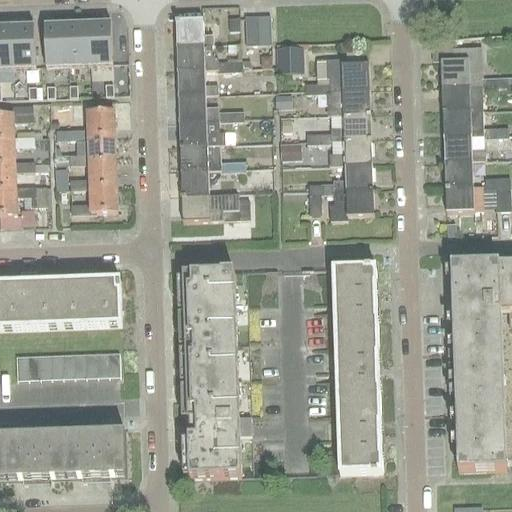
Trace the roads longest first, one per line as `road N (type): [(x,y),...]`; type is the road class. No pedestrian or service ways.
road 1 (unclassified): [(400,0),(418,511)]
road 2 (residential): [(151,248),(159,511)]
road 3 (residential): [(144,0),(151,248)]
road 4 (unknown): [(282,247),(290,444)]
road 5 (residential): [(0,255),(151,248)]
road 6 (unknown): [(151,248),(282,247)]
